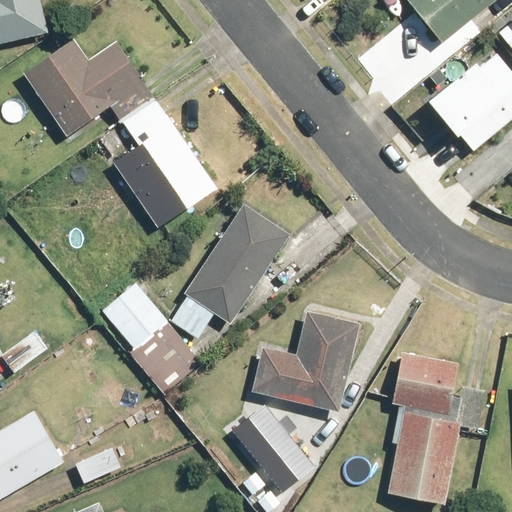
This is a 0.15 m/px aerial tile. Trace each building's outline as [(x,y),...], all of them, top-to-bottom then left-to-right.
[(0,0),(0,45),(46,33),(37,0),(0,0)] [(408,0),(418,11),(420,9),(449,43),(499,0),(408,0)] [(511,16),(498,28),(511,44),(511,16)] [(115,104),(143,146),(120,161),(164,229),(207,201),(205,198),(220,188),(119,35),(87,56),(73,37),(25,73),(71,136),(115,104)] [(478,59),(430,98),(459,132),(463,130),(476,146),(511,115),(511,65),(498,49),(481,63),(478,59)] [(232,325),(294,236),(247,203),(185,292),(232,325)] [(199,363),(140,285),(107,310),(166,388),(199,363)] [(268,342),(256,388),(339,410),(344,392),(345,392),(362,326),(312,312),(302,352),(268,342)] [(36,329),(5,354),(20,373),(51,348),(36,329)] [(448,507),(460,423),(478,428),(487,393),(457,385),(462,361),(406,351),(400,388),(404,389),(399,407),(404,408),(391,499),(448,507)] [(0,431),(0,499),(66,462),(37,411),(0,431)] [(324,452),(288,429),(265,464),(301,487),(324,452)] [(114,446),(77,462),(87,483),(123,467),(114,446)] [(106,511),(101,500),(75,511),(106,511)]
